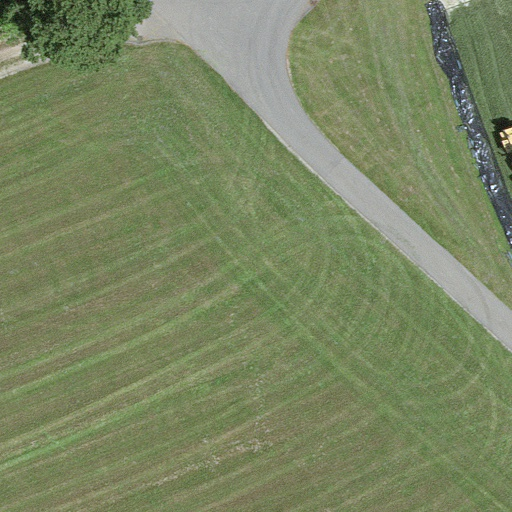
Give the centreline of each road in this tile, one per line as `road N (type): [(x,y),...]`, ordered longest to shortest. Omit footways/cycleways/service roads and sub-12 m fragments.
road 1 (unclassified): [(287,0),(212,39),(511,318)]
road 2 (track): [(0,79),(183,12)]
